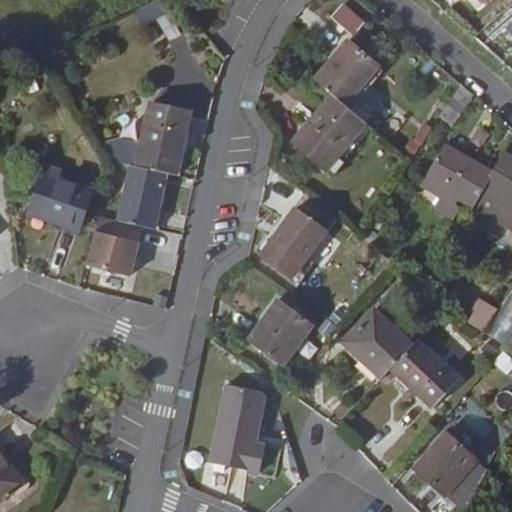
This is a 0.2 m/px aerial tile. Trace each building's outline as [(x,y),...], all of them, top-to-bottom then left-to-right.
[(165,0),(161,0),(136,12),(142,26),(159,18),(170,41),(182,34),(165,0)] [(344,3),(331,17),(352,37),(365,22),(344,3)] [(154,26),(145,30),(152,42),(161,38),(154,26)] [(315,80),(332,94),(346,106),(380,66),(348,40),(315,80)] [(454,128),(475,95),(461,83),(440,116),(454,128)] [(346,106),(332,94),(293,143),(327,171),(367,124),(346,106)] [(102,144),(113,162),(131,166),(167,174),(178,176),(183,153),(187,133),(192,112),(151,103),(142,143),(113,137),(102,144)] [(192,134),(187,133),(183,153),(188,154),(192,134)] [(473,209),(494,172),(446,144),(421,186),(440,197),(453,204),(456,199),(473,209)] [(511,231),(511,155),(506,152),(494,172),(473,209),(511,231)] [(99,217),(119,221),(131,166),(113,162),(99,217)] [(50,210),(46,219),(81,232),(94,192),(60,180),(63,173),(44,166),(31,204),(50,210)] [(167,174),(131,166),(119,221),(155,229),(163,192),(167,174)] [(440,197),(421,186),(414,196),(434,208),(440,197)] [(168,193),(163,192),(155,229),(160,230),(168,193)] [(28,213),(46,219),(50,210),(31,204),(28,213)] [(293,279),(328,231),(295,207),(260,255),(293,279)] [(248,340),(283,366),(313,325),(279,299),(248,340)] [(500,310),(483,300),(469,322),(487,334),(500,310)] [(392,369),(414,347),(374,309),(344,342),(383,379),(392,369)] [(419,342),(414,347),(392,369),(433,408),(460,381),(419,342)] [(509,377),(511,372),(511,359),(502,352),(492,364),(509,377)] [(269,394),(226,386),(211,468),(262,477),(268,447),(259,445),(269,394)] [(446,496),(478,459),(448,432),(415,469),(446,496)] [(0,452),(0,501),(24,484),(0,452)]
